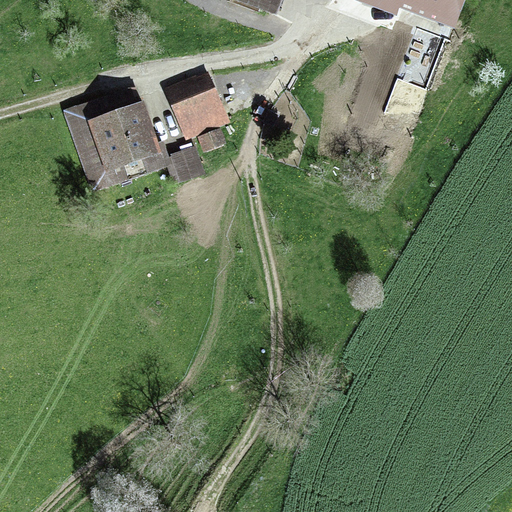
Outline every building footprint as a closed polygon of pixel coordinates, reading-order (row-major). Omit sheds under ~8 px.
[(235,0),(264,11),(268,0),(235,0)] [(206,79),(167,96),(183,135),(223,118),(206,79)] [(129,91),(77,112),(87,137),(102,131),(114,163),(151,149),(140,121),(149,117),(144,105),(135,108),(129,91)] [(98,192),(165,166),(158,146),(151,149),(114,163),(102,131),(87,137),(77,112),(67,116),(98,192)] [(216,126),(200,133),(204,143),(220,136),(216,126)] [(172,182),(201,172),(192,148),(164,158),(172,182)]
